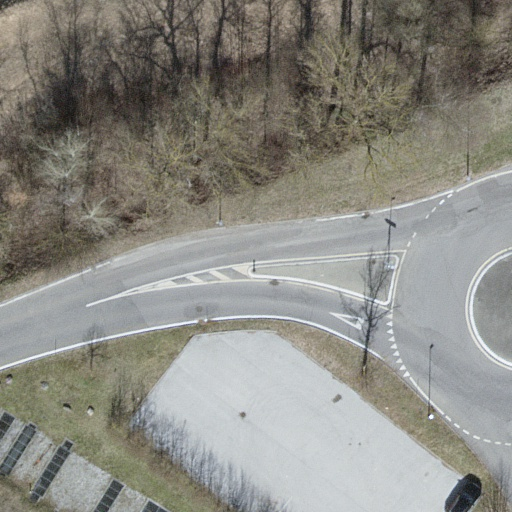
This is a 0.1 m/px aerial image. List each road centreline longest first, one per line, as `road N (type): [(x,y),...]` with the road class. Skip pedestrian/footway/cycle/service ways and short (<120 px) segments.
road 1 (tertiary): [(478,226),(227,247),(122,294)]
road 2 (tertiary): [(122,294),(296,302),(440,358)]
road 3 (tertiary): [(478,226),(454,245),(432,284),(429,328),(440,358)]
road 4 (tertiary): [(122,294),(0,335)]
